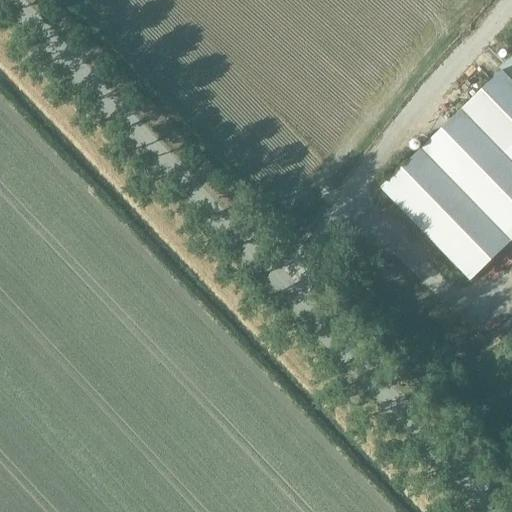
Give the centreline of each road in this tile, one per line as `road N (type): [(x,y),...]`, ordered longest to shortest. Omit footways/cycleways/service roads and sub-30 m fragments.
road 1 (tertiary): [(497,511),(8,0)]
road 2 (unknown): [(299,300),(511,27)]
